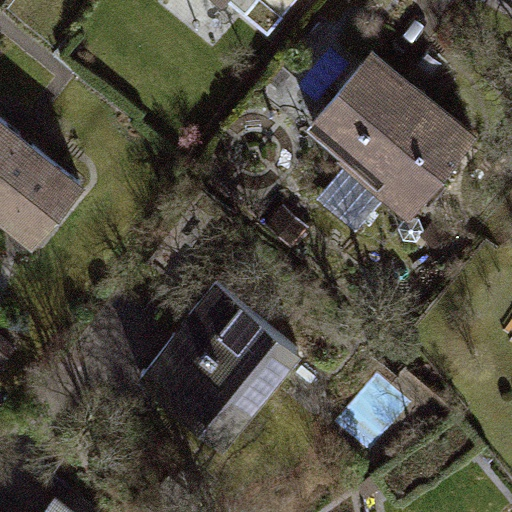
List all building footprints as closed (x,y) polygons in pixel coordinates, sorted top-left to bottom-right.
[(272,0),(284,10),(291,0),(272,0)] [(481,126),(391,43),(328,110),(418,193),(481,126)] [(0,209),(1,210),(0,210),(0,224),(20,242),(29,231),(34,236),(89,173),(27,119),(0,95),(0,209)] [(308,338),(226,271),(149,366),(230,432),(308,338)] [(0,323),(0,361),(1,363),(19,338),(0,323)] [(97,511),(61,483),(36,511),(97,511)]
